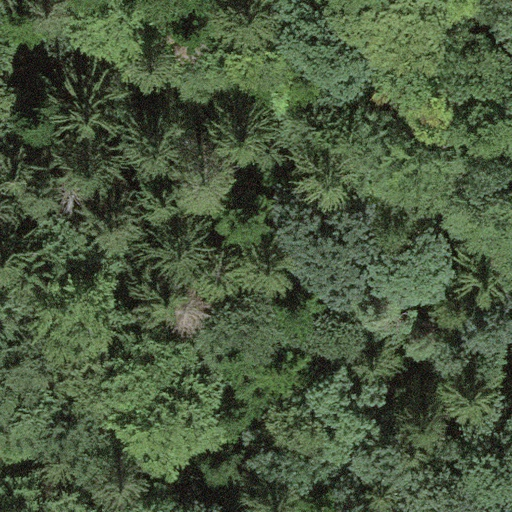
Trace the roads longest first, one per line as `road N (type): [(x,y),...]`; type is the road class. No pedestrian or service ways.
road 1 (track): [(335,0),(373,58),(446,131),(511,179)]
road 2 (track): [(0,282),(133,225)]
